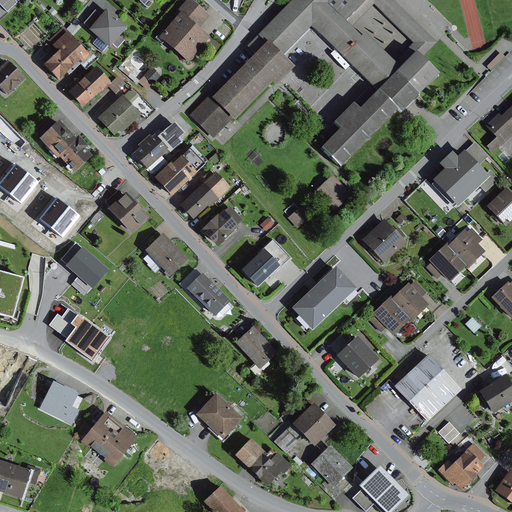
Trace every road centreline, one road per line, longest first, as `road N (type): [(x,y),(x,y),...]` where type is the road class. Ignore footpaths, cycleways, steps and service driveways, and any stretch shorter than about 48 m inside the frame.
road 1 (residential): [(261,318),(511,80)]
road 2 (residential): [(294,511),(237,483),(78,371),(0,335)]
road 3 (residential): [(261,318),(437,496)]
road 4 (residential): [(112,155),(261,318)]
road 5 (residential): [(112,155),(206,75),(245,27)]
road 6 (residential): [(0,46),(112,155)]
